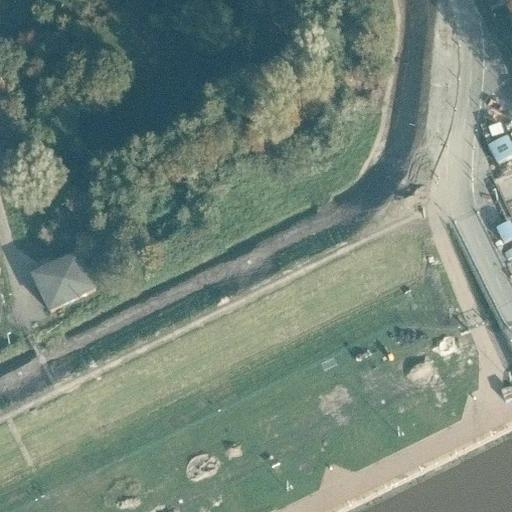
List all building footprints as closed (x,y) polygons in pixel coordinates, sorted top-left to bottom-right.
[(511,3),(511,0),(482,0),(489,14),(511,3)] [(511,152),(508,144),(489,153),(498,172),(511,164),(511,152)] [(511,235),(510,231),(497,237),(503,251),(511,247),(511,235)] [(99,295),(79,259),(37,282),(56,318),(99,295)] [(58,503),(104,480),(99,469),(109,464),(104,452),(46,480),(58,503)]
